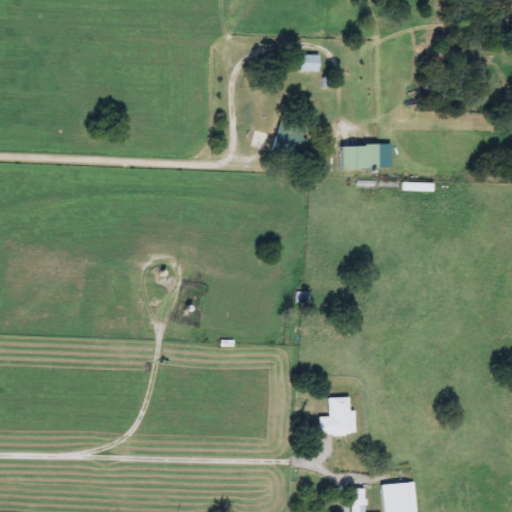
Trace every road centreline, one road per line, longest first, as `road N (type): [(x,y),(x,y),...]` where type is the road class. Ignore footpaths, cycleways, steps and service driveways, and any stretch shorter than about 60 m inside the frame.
road 1 (residential): [(0,452),(313,458)]
road 2 (residential): [(0,155),(246,160)]
